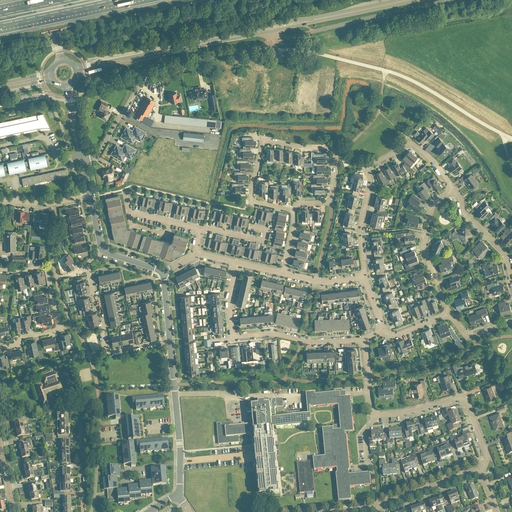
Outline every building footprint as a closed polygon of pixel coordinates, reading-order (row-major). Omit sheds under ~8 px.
[(231,97),(258,99),(258,90),(261,90),(262,78),(243,77),(243,73),(238,73),(238,77),(222,76),(221,86),(228,87),(228,92),(224,92),(223,104),(230,105),(231,97)] [(193,99),(193,101),(199,100),(199,99),(207,97),(205,90),(200,90),(200,88),(198,88),(192,89),(193,93),(190,94),(190,95),(190,97),(191,99),(191,98),(191,99),(191,100),(193,99)] [(181,99),(180,95),(177,96),(176,93),(173,94),(173,93),(170,93),(170,94),(169,95),(171,104),(178,102),(178,100),(181,99)] [(147,117),(155,102),(145,97),(137,111),(138,112),(135,116),(142,120),(140,122),(150,128),(154,120),(147,117)] [(105,110),(108,105),(101,101),(96,110),(101,112),(100,114),(100,115),(99,116),(106,120),(110,113),(105,110)] [(50,129),(43,114),(0,122),(0,136),(36,128),(40,127),(40,128),(49,128),(50,129)] [(172,124),(172,116),(165,115),(164,123),(172,124)] [(126,128),(121,137),(132,143),(135,138),(141,141),(145,133),(135,127),(133,132),(126,128)] [(428,141),(434,135),(429,131),(426,129),(424,132),(423,131),(421,134),(417,131),(413,135),(422,143),(426,139),(428,141)] [(203,142),(204,134),(184,132),(183,140),(203,142)] [(255,147),(255,141),(252,141),(252,137),(242,137),(242,141),(243,141),(243,147),(255,147)] [(450,150),(443,143),(443,142),(439,138),(434,144),(438,147),(435,151),(440,156),(441,155),(444,157),(450,150)] [(131,158),(135,150),(125,145),(123,149),(116,146),(111,154),(122,160),(125,155),(131,158)] [(253,159),(253,152),(250,152),(250,149),(240,149),(240,152),(241,152),(241,158),(253,159)] [(276,153),(273,153),(273,149),(267,149),(267,160),(267,162),(273,162),(273,163),(276,163),(276,162),(276,153)] [(285,153),(282,153),(282,149),(276,149),(276,153),(276,162),(282,162),(282,163),(284,163),(284,165),(285,165),(285,164),(285,153)] [(294,165),(295,156),(292,156),(292,151),(285,151),(285,153),(285,164),(291,164),(291,165),(294,165)] [(418,158),(409,151),(405,155),(414,163),(418,158)] [(32,157),(26,158),(28,170),(32,169),(34,169),(34,168),(35,168),(39,167),(42,166),(44,166),(44,167),(46,167),(50,166),(50,165),(47,154),(39,155),(38,152),(36,152),(31,153),(32,157)] [(304,163),(304,157),(301,157),(301,153),(295,153),(295,156),(294,165),(294,166),(300,166),(300,167),(304,167),(304,163)] [(327,164),(327,157),(324,157),(324,154),(313,154),(313,158),(314,158),(314,163),(322,164),(327,164)] [(410,167),(414,163),(405,155),(401,160),(405,164),(403,166),(408,172),(411,168),(410,167)] [(11,161),(5,163),(7,175),(11,174),(13,173),(14,172),(18,172),(21,171),(23,171),(24,171),(28,170),(26,158),(18,160),(17,156),(14,157),(10,158),(11,161)] [(462,168),(457,161),(456,162),(453,157),(447,162),(450,166),(449,167),(453,173),(456,171),(457,171),(462,168)] [(251,170),(251,164),(247,164),(247,160),(237,160),(237,164),(238,164),(238,170),(241,170),(241,172),(244,172),(244,170),(251,170)] [(327,173),(327,167),(322,167),(322,164),(314,163),(313,163),(313,167),(314,167),(314,173),(327,173)] [(408,172),(403,166),(400,168),(398,163),(392,166),(395,171),(397,175),(401,173),(402,176),(405,174),(408,177),(410,175),(408,172)] [(397,175),(395,171),(392,172),(389,167),(384,170),(386,175),(389,180),(394,177),(396,180),(399,179),(397,175)] [(112,175),(113,175),(112,168),(108,169),(108,170),(105,170),(102,170),(103,177),(104,177),(105,181),(113,180),(112,175)] [(22,179),(23,186),(68,176),(66,169),(22,179)] [(127,182),(130,175),(128,174),(129,173),(124,171),(121,177),(126,179),(125,181),(127,182)] [(391,183),(389,180),(386,175),(384,176),(381,171),(376,174),(381,184),(383,183),(384,186),(391,183)] [(248,182),(248,175),(245,175),(245,172),(244,172),(241,172),(234,172),(234,176),(236,176),(236,182),(248,182)] [(362,180),(363,176),(353,174),(352,177),(354,177),(352,183),(362,185),(363,181),(362,180)] [(478,185),(471,175),(468,177),(466,174),(459,179),(462,183),(466,183),(471,190),(478,185)] [(327,185),(327,178),(323,178),(323,175),(313,175),(313,179),(314,179),(314,184),(320,185),(327,185)] [(303,192),(303,181),(303,179),(301,179),(301,181),(299,181),(299,183),(293,182),(293,184),(293,195),(299,195),(299,192),(303,192)] [(441,187),(435,179),(431,182),(429,179),(425,182),(429,188),(431,186),(436,192),(441,187)] [(268,192),(268,182),(264,182),(264,183),(258,183),(258,195),(265,195),(265,192),(268,192)] [(430,195),(426,191),(428,189),(424,182),(420,186),(422,189),(419,192),(424,199),(430,195)] [(361,190),(362,185),(352,183),(351,189),(353,189),(352,192),(359,194),(360,189),(361,190)] [(245,193),(245,187),(242,187),(242,184),(232,184),(232,187),(233,187),(233,193),(245,193)] [(280,195),(280,184),(276,184),(276,186),(270,186),(270,198),(276,198),(276,195),(280,195)] [(291,198),(291,187),(291,184),(288,184),(288,188),(282,188),(282,201),(288,201),(288,198),(291,198)] [(324,194),(324,188),(320,188),(320,185),(314,184),(311,184),(311,188),(312,188),(312,194),(324,194)] [(358,198),(359,194),(352,192),(352,195),(350,195),(348,201),(358,203),(359,198),(358,198)] [(386,204),(388,204),(390,198),(389,198),(390,196),(383,194),(383,197),(377,196),(376,202),(386,204)] [(413,194),(408,200),(411,201),(406,207),(413,212),(414,211),(417,213),(421,207),(416,204),(420,199),(413,194)] [(121,203),(119,195),(105,199),(105,202),(106,202),(107,206),(121,203)] [(142,211),(146,197),(137,195),(135,204),(140,205),(139,211),(142,211)] [(152,207),(154,199),(146,197),(142,211),(146,212),(147,206),(152,207)] [(159,215),(162,201),(154,199),(152,207),(157,209),(156,215),(159,215)] [(169,211),(171,203),(162,201),(159,215),(163,216),(164,210),(169,211)] [(357,207),(358,203),(348,201),(347,208),(349,209),(348,210),(355,211),(356,207),(357,207)] [(384,210),(386,204),(376,202),(374,208),(380,209),(379,212),(386,213),(386,210),(384,210)] [(489,212),(486,209),(489,206),(484,202),(479,207),(481,209),(477,214),(482,219),(485,216),(488,219),(492,214),(489,212)] [(122,211),(121,203),(107,206),(109,214),(122,211)] [(176,219),(180,205),(171,203),(169,211),(174,213),(173,218),(176,219)] [(186,215),(188,207),(180,205),(176,219),(180,220),(181,214),(186,215)] [(80,215),(78,209),(73,210),(72,207),(65,209),(66,214),(69,214),(70,217),(74,216),(80,215)] [(193,223),(197,209),(188,207),(186,215),(191,217),(190,222),(193,223)] [(203,219),(205,211),(197,209),(193,223),(197,224),(198,218),(203,219)] [(261,225),(264,211),(256,209),(254,217),(259,218),(258,224),(261,225)] [(311,224),(311,213),(308,213),(308,210),(302,210),(302,221),(302,223),(308,223),(308,224),(310,224),(311,224)] [(321,223),(321,210),(314,210),(314,213),(311,213),(311,224),(311,226),(312,226),(312,224),(315,224),(315,223),(321,223)] [(354,216),(355,211),(348,210),(348,213),(346,212),(344,218),(354,221),(355,216),(354,216)] [(29,221),(29,214),(24,214),(24,212),(17,211),(16,221),(23,222),(23,221),(23,220),(29,221)] [(124,218),(122,211),(109,214),(110,221),(124,218)] [(220,227),(223,213),(214,211),(212,219),(218,221),(216,226),(220,227)] [(271,221),(273,213),(264,211),(261,225),(264,225),(266,220),(271,221)] [(285,223),(287,214),(278,212),(277,217),(274,217),(274,220),(285,223)] [(388,214),(386,213),(379,212),(379,214),(373,213),(372,219),(382,221),(384,222),(385,216),(387,217),(388,214)] [(47,226),(48,214),(40,213),(40,215),(33,214),(33,221),(39,221),(39,225),(47,226)] [(230,223),(231,215),(223,213),(220,227),(223,228),(224,222),(230,223)] [(417,226),(419,220),(418,220),(419,217),(406,214),(405,220),(408,220),(406,226),(414,228),(414,226),(417,226)] [(505,226),(500,220),(498,221),(495,218),(497,216),(495,214),(490,219),(492,220),(490,222),(494,226),(492,227),(498,233),(505,226)] [(237,231),(240,217),(231,215),(230,223),(235,224),(233,230),(237,231)] [(81,224),(80,218),(75,219),(74,216),(70,217),(67,218),(68,223),(71,222),(72,226),(76,225),(81,224)] [(247,227),(249,219),(240,217),(237,231),(240,232),(241,226),(247,227)] [(126,226),(124,218),(110,221),(112,229),(126,226)] [(353,225),(354,221),(344,218),(343,224),(343,226),(342,226),(342,227),(344,228),(344,229),(351,229),(352,225),(353,225)] [(380,227),(382,221),(372,219),(370,225),(376,226),(375,229),(380,230),(382,230),(382,228),(380,227)] [(283,231),(285,223),(274,220),(273,223),(276,224),(274,230),(276,230),(283,231)] [(83,233),(82,227),(76,228),(76,225),(72,226),(69,226),(71,235),(73,235),(78,234),(83,233)] [(127,244),(126,244),(131,231),(131,229),(126,227),(126,226),(112,229),(114,237),(113,237),(113,241),(117,242),(117,241),(124,243),(124,244),(127,245),(127,244)] [(472,235),(468,231),(470,230),(465,226),(461,230),(461,231),(458,234),(455,230),(451,234),(453,239),(457,238),(459,236),(460,237),(461,237),(464,239),(464,242),(465,243),(466,243),(467,242),(467,241),(472,235)] [(511,227),(509,230),(508,229),(504,233),(507,236),(503,241),(508,246),(511,243),(511,242),(511,227)] [(353,238),(353,233),(351,234),(351,229),(344,229),(345,233),(342,233),(343,236),(340,236),(340,240),(343,239),(353,238)] [(283,240),(285,231),(283,231),(276,230),(275,235),(269,234),(269,237),(283,240)] [(314,233),(314,232),(312,232),(304,230),(303,233),(300,232),(298,238),(303,239),(311,241),(312,235),(313,236),(314,233)] [(134,246),(138,233),(131,231),(126,244),(127,244),(134,246)] [(16,252),(15,232),(5,232),(5,252),(16,252)] [(415,243),(414,235),(410,236),(409,232),(396,234),(396,235),(395,235),(396,237),(397,237),(397,238),(398,238),(402,238),(403,241),(405,240),(405,244),(415,243)] [(141,249),(145,235),(138,233),(134,246),(136,247),(136,248),(142,250),(142,249),(141,249)] [(185,245),(188,238),(174,233),(172,241),(185,245)] [(78,237),(78,234),(73,235),(71,235),(73,244),(85,242),(84,236),(78,237)] [(216,249),(219,235),(216,234),(215,240),(209,239),(207,247),(216,249)] [(148,251),(153,238),(145,235),(141,249),(142,249),(148,251)] [(225,251),(226,243),(221,242),(223,236),(219,235),(216,249),(225,251)] [(380,236),(372,237),(372,242),(371,242),(371,247),(382,245),(382,239),(382,236),(380,237),(380,236)] [(281,249),(283,240),(269,237),(268,240),(274,241),(273,247),(281,249)] [(156,254),(160,240),(153,238),(148,251),(152,252),(151,253),(154,254),(155,253),(156,254)] [(233,253),(236,239),(233,238),(232,244),(226,243),(225,251),(233,253)] [(353,247),(352,243),(354,243),(353,238),(343,239),(344,245),(345,245),(346,248),(353,247)] [(242,255),(243,247),(238,246),(240,240),(236,239),(233,253),(242,255)] [(311,245),(312,241),(311,241),(303,239),(302,242),(298,241),(296,247),(300,248),(308,250),(310,244),(311,245)] [(163,256),(167,243),(160,240),(156,254),(157,254),(156,255),(159,256),(160,255),(163,256)] [(444,248),(443,246),(441,240),(435,242),(436,244),(435,245),(434,246),(434,247),(432,248),(434,254),(441,252),(442,251),(444,248)] [(184,253),(185,251),(184,250),(185,245),(172,241),(171,243),(177,255),(180,254),(180,255),(184,253)] [(250,257),(253,243),(250,242),(249,248),(243,247),(242,255),(250,257)] [(171,259),(174,257),(177,255),(171,243),(170,243),(167,243),(163,256),(169,258),(169,259),(171,259)] [(258,259),(260,251),(255,249),(257,244),(253,243),(250,257),(258,259)] [(43,258),(44,246),(36,245),(35,251),(30,250),(29,258),(34,259),(34,258),(36,259),(37,257),(43,258)] [(88,256),(86,247),(81,248),(80,245),(73,246),(74,252),(77,251),(78,255),(81,254),(82,257),(88,256)] [(382,252),(382,248),(384,248),(384,245),(382,245),(371,247),(372,251),(373,251),(374,256),(381,255),(380,252),(382,252)] [(482,257),(489,250),(487,248),(487,247),(485,245),(484,245),(479,249),(476,247),(471,252),(476,257),(479,254),(482,257)] [(309,254),(310,250),(308,250),(300,248),(300,251),(296,250),(294,256),(298,257),(306,259),(308,253),(309,254)] [(267,261),(270,250),(266,249),(266,252),(260,251),(258,259),(267,261)] [(416,256),(414,250),(408,253),(406,249),(400,252),(403,261),(407,260),(416,256)] [(276,263),(277,255),(272,253),(273,250),(270,250),(267,261),(276,263)] [(74,267),(71,262),(73,260),(69,255),(64,258),(66,260),(63,263),(65,266),(63,267),(67,272),(74,267)] [(384,264),(383,258),(381,258),(381,255),(374,256),(375,260),(373,260),(374,265),(384,264)] [(417,267),(416,263),(419,262),(416,256),(407,260),(409,263),(404,265),(407,271),(414,268),(417,267)] [(453,269),(451,264),(455,263),(452,256),(441,260),(442,264),(439,265),(442,274),(448,272),(447,271),(453,269)] [(304,268),(306,262),(307,263),(308,259),(306,259),(298,257),(298,260),(294,259),(292,266),(304,268)] [(353,258),(347,259),(348,269),(353,268),(352,267),(357,266),(356,260),(353,260),(353,258)] [(339,269),(338,262),(335,262),(335,260),(335,259),(329,260),(330,261),(328,261),(329,266),(329,268),(330,271),(334,271),(334,269),(339,269)] [(341,262),(338,262),(339,269),(343,268),(343,269),(348,269),(347,259),(341,260),(341,262)] [(385,270),(384,264),(374,265),(374,269),(376,269),(376,275),(383,273),(384,273),(383,270),(385,270)] [(499,274),(497,266),(490,267),(489,264),(482,266),(483,269),(486,269),(488,277),(499,274)] [(208,276),(210,268),(205,267),(204,269),(200,269),(201,275),(203,275),(208,276)] [(201,275),(200,269),(196,270),(195,268),(190,270),(194,278),(199,275),(201,275)] [(194,278),(190,270),(185,273),(189,280),(191,283),(192,282),(195,280),(194,278)] [(425,278),(423,272),(418,274),(416,271),(410,273),(411,277),(414,276),(416,281),(425,278)] [(41,278),(40,272),(34,273),(35,279),(36,283),(40,282),(40,285),(46,284),(44,277),(41,278)] [(184,283),(185,285),(186,286),(191,284),(191,283),(189,280),(185,273),(180,275),(184,283)] [(251,279),(252,275),(244,273),(242,279),(254,281),(254,280),(251,279)] [(388,281),(386,275),(384,276),(383,273),(376,275),(378,279),(377,280),(379,284),(388,281)] [(32,280),(31,274),(25,275),(28,288),(37,286),(36,283),(35,279),(32,280)] [(180,288),(185,285),(184,283),(180,275),(175,278),(180,288)] [(22,282),(21,276),(15,277),(18,290),(23,289),(24,296),(28,295),(25,281),(22,282)] [(456,283),(460,282),(458,276),(449,279),(450,282),(446,284),(449,290),(458,287),(456,283)] [(423,285),(427,283),(425,278),(416,281),(417,286),(416,286),(418,291),(424,288),(423,285)] [(86,286),(85,281),(82,282),(81,279),(73,281),(74,289),(86,286)] [(390,290),(389,287),(390,286),(388,281),(379,284),(380,289),(382,288),(383,292),(390,290)] [(281,293),(283,285),(278,283),(275,295),(277,295),(278,292),(281,293)] [(504,292),(502,284),(494,286),(494,283),(486,285),(488,291),(493,290),(494,295),(501,294),(500,293),(504,292)] [(87,292),(86,286),(74,289),(75,292),(74,292),(75,297),(78,296),(85,295),(84,292),(87,292)] [(394,298),(392,292),(391,289),(390,290),(383,292),(385,296),(383,297),(385,301),(394,298)] [(304,300),(306,291),(301,290),(298,302),(300,302),(301,299),(304,300)] [(467,307),(465,300),(469,298),(467,292),(461,295),(462,298),(454,301),(458,311),(467,307)] [(48,302),(47,296),(41,297),(40,294),(33,296),(34,299),(37,299),(38,304),(42,303),(48,302)] [(89,303),(88,297),(85,298),(85,295),(78,296),(75,297),(76,300),(77,300),(78,305),(89,303)] [(439,310),(436,304),(438,303),(437,300),(432,302),(430,297),(427,298),(425,299),(428,308),(431,307),(433,312),(439,310)] [(390,309),(396,307),(395,304),(398,303),(397,300),(396,300),(394,298),(385,301),(387,306),(388,305),(390,309)] [(428,308),(425,299),(416,302),(418,305),(421,315),(427,313),(425,309),(428,308)] [(152,307),(150,301),(141,303),(142,306),(139,307),(139,309),(152,307)] [(511,313),(509,304),(506,305),(505,302),(498,304),(501,315),(511,313)] [(50,311),(48,305),(43,306),(42,303),(38,304),(35,305),(36,308),(39,307),(40,313),(50,311)] [(90,308),(89,303),(78,305),(79,313),(82,313),(88,311),(87,309),(90,308)] [(421,315),(418,305),(415,307),(413,304),(408,306),(410,311),(411,315),(414,314),(415,317),(421,315)] [(364,311),(363,306),(354,309),(356,312),(353,314),(354,315),(364,311)] [(397,310),(396,307),(390,309),(391,314),(390,314),(392,318),(401,315),(399,309),(397,310)] [(483,320),(482,316),(488,314),(485,308),(475,312),(476,314),(468,317),(472,326),(476,324),(476,323),(483,320)] [(281,325),(284,311),(282,310),(281,314),(277,313),(275,324),(281,325)] [(97,318),(96,313),(89,314),(88,311),(82,313),(82,316),(84,315),(86,320),(88,320),(97,318)] [(286,326),(289,315),(285,315),(285,311),(284,311),(281,325),(286,326)] [(364,311),(354,315),(350,317),(351,318),(354,317),(357,316),(358,319),(366,316),(364,311)] [(151,318),(150,313),(153,312),(141,314),(142,318),(139,318),(139,320),(151,318)] [(292,328),(295,313),(293,313),(292,316),(289,315),(286,326),(292,328)] [(297,329),(300,318),(297,317),(297,314),(295,313),(292,328),(297,329)] [(53,325),(51,316),(45,318),(45,314),(33,317),(34,321),(38,320),(39,321),(38,321),(39,326),(42,325),(47,327),(53,325)] [(28,323),(31,322),(30,315),(25,317),(25,319),(22,320),(22,324),(23,330),(29,329),(28,323)] [(401,321),(403,321),(401,315),(392,318),(393,323),(395,322),(396,326),(402,324),(401,321)] [(368,321),(366,316),(358,319),(359,322),(357,324),(357,325),(368,321)] [(19,325),(22,324),(22,320),(21,317),(16,318),(16,321),(13,322),(15,332),(21,330),(19,325)] [(99,323),(97,318),(88,320),(90,328),(97,327),(96,324),(99,323)] [(368,321),(357,325),(356,326),(356,328),(358,327),(361,326),(362,330),(370,326),(368,321)] [(459,339),(451,327),(448,328),(446,323),(438,327),(440,331),(436,333),(440,343),(443,342),(443,337),(450,334),(455,341),(459,339)] [(0,335),(5,334),(5,333),(9,332),(7,327),(0,328),(0,339),(1,339),(0,335)] [(438,343),(436,337),(432,338),(429,330),(423,332),(422,334),(424,339),(421,340),(422,343),(423,343),(425,342),(426,344),(433,341),(435,345),(438,343)] [(70,344),(69,339),(70,339),(71,338),(70,335),(69,335),(68,335),(68,334),(61,336),(61,340),(58,340),(60,350),(67,349),(66,345),(70,344)] [(54,344),(53,338),(42,341),(44,349),(54,347),(55,351),(59,350),(57,343),(54,344)] [(407,350),(413,347),(411,340),(404,343),(403,340),(395,343),(399,354),(407,351),(407,350)] [(38,351),(36,342),(30,343),(30,342),(26,343),(29,357),(38,355),(39,358),(43,357),(41,350),(38,351)] [(378,348),(379,358),(384,357),(384,360),(385,361),(390,360),(390,359),(390,357),(392,357),(390,344),(381,345),(381,348),(378,348)] [(249,348),(248,348),(247,346),(243,347),(243,348),(242,348),(243,361),(250,360),(249,348)] [(238,347),(231,348),(232,361),(236,360),(236,363),(240,362),(238,347)] [(221,349),(218,349),(219,357),(228,356),(227,348),(224,349),(224,348),(221,349)] [(26,361),(25,353),(22,354),(21,351),(10,353),(12,360),(22,358),(23,362),(26,361)] [(5,360),(4,354),(0,355),(0,365),(3,365),(3,368),(9,367),(8,359),(5,360)] [(475,375),(477,371),(478,370),(476,369),(476,368),(475,368),(474,364),(468,366),(467,365),(457,369),(455,364),(450,366),(452,372),(457,370),(460,378),(466,376),(468,377),(469,374),(471,373),(475,375)] [(443,374),(436,377),(438,383),(440,382),(443,390),(451,387),(449,379),(448,376),(452,375),(450,369),(443,372),(444,376),(443,374)] [(63,392),(59,381),(58,381),(58,380),(59,379),(56,372),(43,377),(45,384),(46,384),(46,385),(43,387),(43,386),(36,388),(40,400),(42,406),(49,403),(47,398),(63,392)] [(422,394),(421,388),(426,387),(424,380),(420,381),(421,383),(412,385),(413,388),(411,389),(410,390),(409,391),(410,392),(411,393),(412,393),(414,393),(415,397),(421,396),(422,394)] [(396,389),(396,388),(395,381),(383,382),(384,387),(378,388),(379,397),(393,396),(393,390),(396,389)] [(495,397),(491,387),(493,386),(492,382),(485,385),(486,389),(483,390),(487,400),(495,397)] [(353,431),(350,396),(346,397),(345,391),(339,391),(339,392),(314,394),(309,395),(310,407),(311,407),(311,408),(338,405),(340,425),(340,430),(341,433),(345,432),(353,431)] [(217,423),(219,444),(239,442),(238,434),(250,433),(251,440),(255,440),(261,494),(279,493),(276,467),(275,468),(272,442),(275,442),(274,436),(273,427),(276,427),(276,428),(308,426),(307,424),(308,424),(308,421),(311,420),(310,415),(309,407),(310,407),(309,395),(314,394),(314,392),(306,393),(308,415),(275,418),(275,419),(271,419),(271,416),(275,415),(274,407),(283,406),(282,398),(268,399),(268,398),(250,400),(251,401),(249,401),(249,409),(252,409),(253,425),(249,425),(234,426),(233,422),(217,423)] [(118,402),(118,395),(107,396),(107,400),(108,403),(118,402)] [(164,407),(164,400),(163,396),(156,397),(157,407),(164,407)] [(150,408),(149,397),(142,398),(143,409),(150,408)] [(157,407),(156,397),(149,397),(150,408),(157,407)] [(143,409),(142,398),(132,399),(132,400),(133,403),(135,403),(136,409),(143,409)] [(119,409),(118,402),(108,403),(108,410),(119,409)] [(120,419),(119,409),(108,410),(109,417),(115,417),(115,419),(120,419)] [(458,416),(456,410),(450,413),(449,409),(442,411),(445,417),(449,416),(450,420),(458,416)] [(68,420),(68,413),(57,413),(57,421),(68,420)] [(504,427),(499,413),(489,417),(495,431),(501,428),(501,429),(503,428),(504,427)] [(138,425),(137,417),(131,418),(131,415),(126,416),(127,426),(138,425)] [(441,426),(439,419),(437,419),(436,419),(435,416),(433,417),(433,419),(430,419),(433,429),(438,427),(441,426)] [(456,424),(461,422),(458,416),(450,420),(451,423),(448,425),(450,431),(458,428),(456,424)] [(425,434),(428,433),(428,432),(433,430),(433,429),(430,419),(427,420),(427,419),(424,419),(425,422),(424,423),(422,423),(422,424),(423,426),(425,434)] [(425,434),(423,426),(422,424),(419,425),(418,421),(412,423),(414,432),(417,431),(419,436),(425,434)] [(15,423),(16,430),(28,428),(27,425),(23,426),(22,422),(15,423)] [(414,432),(412,423),(406,424),(407,428),(404,428),(407,438),(413,437),(412,432),(414,432)] [(348,458),(347,447),(346,435),(345,435),(345,432),(341,433),(340,430),(340,425),(333,426),(333,427),(333,430),(333,434),(334,436),(334,441),(334,443),(335,448),(335,451),(335,455),(336,458),(336,464),(336,465),(337,468),(337,473),(348,472),(348,470),(349,470),(349,469),(348,458)] [(313,457),(314,470),(335,468),(337,468),(336,465),(336,464),(336,458),(335,455),(335,451),(335,448),(334,443),(334,441),(334,436),(333,434),(333,430),(333,427),(322,428),(325,456),(313,457)] [(29,435),(28,428),(16,430),(18,437),(23,436),(27,435),(29,435)] [(377,430),(378,440),(383,440),(384,445),(387,445),(387,444),(387,437),(386,432),(383,433),(383,431),(381,431),(381,429),(377,430)] [(396,438),(395,429),(389,430),(390,436),(387,437),(387,444),(393,443),(393,439),(396,438)] [(405,442),(405,435),(402,435),(401,429),(395,429),(396,438),(396,441),(399,441),(400,442),(405,442)] [(372,441),(378,440),(377,430),(373,430),(373,431),(371,432),(371,434),(368,434),(370,447),(373,446),(372,441)] [(470,445),(467,439),(471,438),(468,431),(462,433),(464,437),(460,438),(463,448),(470,445)] [(136,442),(139,442),(138,432),(128,433),(128,440),(129,440),(129,443),(133,442),(136,442)] [(452,454),(450,448),(453,447),(452,445),(451,441),(450,438),(449,436),(445,437),(446,440),(448,440),(449,441),(442,444),(443,447),(447,457),(452,454)] [(463,448),(460,438),(456,440),(455,436),(450,438),(451,441),(452,445),(455,444),(457,450),(463,448)] [(511,452),(511,439),(511,438),(503,441),(508,454),(511,452)] [(168,450),(167,439),(160,440),(161,450),(168,450)] [(154,451),(153,440),(146,441),(147,452),(154,451)] [(161,450),(160,440),(153,440),(154,451),(161,450)] [(26,442),(26,443),(19,445),(21,452),(31,450),(32,449),(32,446),(31,441),(26,442)] [(147,452),(146,441),(139,442),(136,442),(137,446),(139,446),(140,453),(147,452)] [(134,449),(133,442),(129,443),(122,443),(123,450),(134,449)] [(447,457),(443,447),(440,449),(438,445),(433,447),(435,453),(435,454),(438,452),(441,459),(447,457)] [(435,461),(432,454),(435,453),(433,447),(432,446),(429,447),(430,449),(428,449),(429,453),(426,454),(429,463),(435,461)] [(134,456),(134,449),(123,450),(124,458),(134,456)] [(32,456),(31,450),(21,452),(22,458),(32,456)] [(429,463),(426,454),(425,451),(421,453),(421,452),(419,453),(418,450),(414,452),(415,453),(417,460),(421,459),(423,465),(429,463)] [(410,457),(406,458),(411,470),(417,468),(416,465),(419,464),(417,460),(415,453),(409,455),(410,457)] [(135,466),(134,456),(124,458),(124,465),(131,464),(131,467),(135,466)] [(411,470),(406,458),(403,459),(402,458),(397,460),(399,466),(402,465),(405,473),(411,470)] [(400,472),(400,467),(399,466),(397,460),(397,459),(392,460),(393,465),(389,466),(390,475),(396,474),(396,472),(400,472)] [(383,476),(390,475),(389,466),(385,466),(385,461),(379,461),(380,468),(383,467),(383,476)] [(311,462),(297,463),(299,495),(313,494),(311,462)] [(25,473),(36,470),(37,470),(36,467),(32,468),(31,464),(24,466),(25,473)] [(119,477),(118,465),(105,466),(106,477),(106,478),(116,477),(119,477)] [(63,466),(56,467),(50,467),(50,470),(56,470),(56,469),(58,469),(58,473),(62,473),(62,477),(70,477),(70,469),(63,469),(63,466)] [(34,478),(38,477),(36,470),(25,473),(27,479),(34,478)] [(350,487),(348,475),(348,472),(337,473),(336,473),(337,487),(338,501),(351,500),(350,493),(350,487)] [(350,487),(371,485),(370,473),(348,475),(350,487)] [(117,488),(116,477),(106,478),(106,477),(103,478),(104,489),(107,489),(108,502),(117,490),(117,488)] [(152,494),(151,485),(151,481),(139,482),(139,485),(140,485),(141,495),(152,494)] [(41,491),(40,485),(36,486),(35,482),(29,483),(29,487),(28,487),(28,488),(27,488),(28,491),(29,491),(30,494),(37,492),(41,491)] [(53,491),(54,495),(60,495),(64,495),(64,492),(70,492),(70,484),(62,484),(60,484),(60,491),(53,491)] [(475,499),(478,497),(474,485),(470,486),(469,484),(465,486),(467,491),(468,491),(471,500),(475,499)] [(140,485),(139,485),(128,486),(128,489),(129,489),(130,500),(141,498),(141,495),(140,485)] [(129,489),(128,489),(117,490),(108,502),(118,501),(118,504),(130,502),(130,500),(129,489)] [(39,499),(38,495),(42,495),(41,491),(37,492),(30,494),(31,500),(39,499)] [(459,501),(456,491),(447,494),(450,502),(451,504),(459,501)] [(71,505),(70,497),(64,497),(64,495),(60,495),(54,495),(54,499),(61,498),(61,501),(63,501),(63,505),(71,505)] [(445,506),(442,496),(441,496),(435,499),(439,510),(440,511),(443,510),(442,507),(445,506)] [(429,501),(432,509),(432,508),(435,507),(437,511),(439,510),(435,499),(429,501)] [(425,507),(425,506),(424,506),(423,503),(422,503),(423,503),(417,506),(418,511),(422,511),(425,511),(426,511),(425,507)] [(484,511),(481,505),(479,506),(478,503),(471,506),(472,509),(474,508),(475,511),(484,511)]
